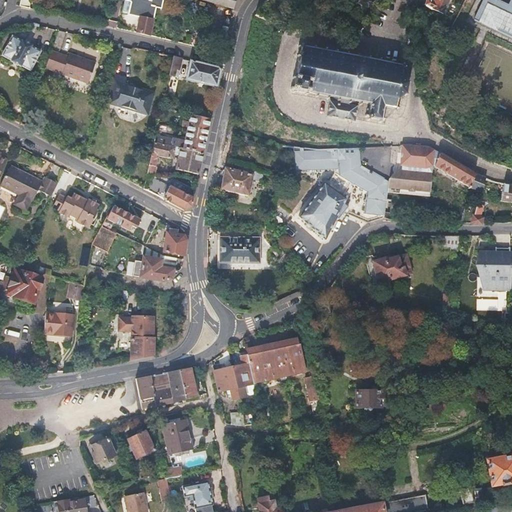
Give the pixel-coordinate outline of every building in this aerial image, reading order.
[(140,18),(136,33),(148,36),(154,8),(159,9),(160,0),(123,0),(121,12),(129,13),(129,15),(140,18)] [(435,0),(435,2),(429,0),(421,0),(419,3),(443,14),(449,0),(435,0)] [(511,0),(510,0),(507,6),(494,0),(483,0),(474,19),(511,37),(511,0)] [(39,51),(31,46),(31,45),(22,40),(21,41),(12,37),(2,55),(11,60),(11,62),(20,66),(21,65),(28,69),(39,51)] [(291,92),(294,93),(294,91),(304,93),(304,95),(306,96),(307,92),(317,94),(316,97),(318,97),(318,94),(327,96),(327,99),(328,99),(330,96),(332,97),(331,101),(330,101),(327,116),(354,121),(357,106),(354,106),(355,102),(360,102),(360,105),(361,105),(362,103),(370,104),(368,115),(366,115),(365,117),(367,116),(368,117),(367,120),(369,120),(370,117),(380,119),(380,122),(381,123),(382,120),(385,120),(385,119),(382,118),(384,107),(394,108),(394,112),(395,112),(396,109),(399,110),(399,107),(396,107),(398,99),(404,95),(406,97),(407,95),(405,93),(406,84),(409,82),(408,81),(406,82),(402,76),(404,67),(406,67),(406,66),(404,65),(404,63),(402,63),(401,65),(391,63),(392,61),(389,60),(389,63),(381,62),(381,58),(380,59),(379,61),(370,59),(370,57),(368,56),(367,59),(359,57),(359,54),(358,54),(357,56),(348,55),(348,52),(346,53),(346,54),(337,52),(337,51),(336,50),(335,53),(326,51),(327,48),(325,48),(324,50),(315,49),(315,46),(314,46),(313,48),(303,46),(303,44),(302,43),(301,46),(299,45),(290,89),(291,91),(291,92)] [(50,51),(44,69),(87,83),(93,63),(68,55),(67,56),(50,51)] [(181,59),(173,57),(169,75),(177,77),(181,59)] [(186,79),(217,86),(221,70),(218,67),(207,64),(190,61),(186,79)] [(111,72),(106,88),(112,89),(109,102),(118,104),(118,107),(137,113),(137,111),(148,114),(155,92),(126,84),(128,77),(111,72)] [(155,137),(154,142),(202,152),(206,136),(209,121),(210,119),(191,114),(191,115),(189,121),(187,120),(186,126),(187,126),(185,140),(174,137),(174,139),(167,138),(166,140),(155,137)] [(154,142),(147,174),(153,175),(156,160),(155,160),(156,156),(172,160),(174,154),(178,154),(175,170),(198,174),(198,170),(200,163),(202,152),(154,142)] [(405,146),(401,146),(400,165),(401,165),(405,166),(408,167),(424,168),(422,174),(427,176),(431,167),(432,167),(434,167),(438,152),(425,147),(412,145),(405,146)] [(296,147),(294,147),(294,170),(302,170),(305,169),(309,172),(310,170),(317,170),(319,172),(321,170),(327,170),(329,172),(332,170),(335,170),(335,174),(327,185),(324,184),(322,186),(298,217),(323,240),(336,218),(337,219),(343,212),(367,223),(368,223),(384,219),(386,200),(388,189),(388,185),(365,173),(350,163),(347,148),(341,147),(323,148),(308,148),(296,147)] [(360,147),(347,148),(350,163),(365,173),(388,185),(389,182),(361,165),(360,147)] [(438,152),(434,167),(471,188),(483,191),(485,177),(472,172),(440,153),(438,152)] [(249,196),(254,171),(228,163),(227,168),(218,176),(217,181),(215,189),(220,190),(221,189),(249,196)] [(36,191),(50,198),(57,184),(43,177),(42,180),(9,165),(0,185),(18,194),(14,203),(26,209),(30,199),(32,200),(36,191)] [(408,167),(405,166),(404,171),(400,171),(399,171),(399,177),(400,177),(399,189),(408,190),(408,191),(414,191),(414,190),(423,191),(423,186),(430,187),(432,167),(431,167),(427,176),(422,174),(424,168),(408,167)] [(304,169),(302,170),(322,186),(324,184),(327,185),(335,174),(335,170),(332,170),(329,172),(327,170),(321,170),(319,172),(317,170),(310,170),(309,172),(305,169),(304,169)] [(388,189),(399,189),(400,177),(399,177),(399,171),(395,171),(389,182),(388,185),(388,189)] [(153,178),(147,191),(156,196),(183,210),(191,207),(193,198),(187,195),(189,189),(190,188),(173,179),(169,186),(153,178)] [(511,184),(505,184),(503,183),(500,200),(511,202),(511,184)] [(66,193),(65,195),(58,192),(52,204),(59,207),(58,210),(67,214),(69,210),(78,215),(76,219),(89,226),(98,207),(96,206),(98,201),(88,197),(87,198),(71,189),(68,194),(66,193)] [(140,218),(114,205),(107,220),(128,231),(131,227),(135,229),(140,218)] [(465,208),(464,213),(476,214),(478,205),(465,208)] [(117,233),(102,226),(92,244),(107,252),(117,233)] [(164,252),(183,255),(185,245),(185,241),(183,236),(178,235),(179,231),(170,229),(170,234),(167,234),(164,252)] [(458,251),(460,236),(444,235),(443,245),(451,246),(451,250),(458,251)] [(259,238),(220,238),(219,263),(260,263),(259,238)] [(510,253),(510,249),(495,246),(495,253),(479,253),(475,264),(481,264),(481,276),(484,276),(485,288),(497,287),(509,287),(509,276),(510,253)] [(80,267),(89,267),(90,249),(81,248),(80,267)] [(412,267),(408,254),(387,260),(386,258),(375,261),(381,282),(407,274),(405,268),(412,267)] [(134,262),(132,277),(163,281),(172,280),(179,271),(159,269),(161,260),(143,257),(142,262),(134,262)] [(17,270),(15,278),(12,279),(10,286),(12,288),(9,294),(35,302),(43,279),(17,270)] [(484,276),(481,276),(478,276),(479,298),(498,298),(497,287),(485,288),(484,276)] [(67,285),(67,300),(81,301),(82,285),(67,285)] [(47,315),(45,334),(72,337),(75,315),(47,313),(47,315)] [(146,335),(144,357),(152,355),(153,355),(153,316),(131,316),(131,317),(120,317),(120,332),(132,333),(132,334),(146,335)] [(131,339),(130,360),(144,357),(146,335),(132,334),(132,339),(131,339)] [(299,345),(248,355),(250,364),(254,384),(305,373),(299,345)] [(250,364),(215,371),(219,391),(231,389),(232,399),(245,397),(243,387),(254,384),(250,364)] [(197,396),(191,368),(181,370),(186,398),(197,396)] [(136,379),(142,410),(186,400),(186,398),(181,370),(162,374),(136,379)] [(319,400),(315,378),(306,379),(310,402),(319,400)] [(355,391),(355,408),(379,408),(379,405),(385,405),(385,390),(355,391)] [(431,409),(437,410),(438,398),(438,394),(425,393),(425,391),(418,390),(417,398),(432,399),(431,409)] [(437,410),(445,410),(446,399),(438,398),(437,410)] [(230,414),(232,425),(244,427),(241,412),(230,414)] [(185,419),(163,424),(169,454),(191,449),(185,419)] [(146,432),(129,439),(138,459),(155,451),(146,432)] [(92,453),(97,464),(115,456),(115,454),(119,452),(112,436),(92,445),(95,451),(92,453)] [(511,455),(487,460),(492,485),(511,481),(511,455)] [(167,479),(180,477),(178,469),(164,472),(166,480),(167,479)] [(165,503),(172,501),(167,479),(166,480),(158,481),(163,503),(165,503)] [(195,505),(196,508),(213,504),(209,482),(184,487),(186,494),(191,493),(193,506),(195,505)] [(482,487),(471,489),(471,491),(461,493),(462,501),(457,502),(458,506),(485,501),(482,487)] [(148,511),(145,493),(127,496),(129,511),(148,511)] [(259,499),(261,511),(281,511),(279,498),(270,500),(269,497),(259,499)] [(87,511),(85,499),(75,501),(74,498),(58,501),(59,511),(87,511)] [(399,499),(400,509),(424,509),(423,499),(399,499)] [(336,511),(384,511),(383,503),(336,511)]
